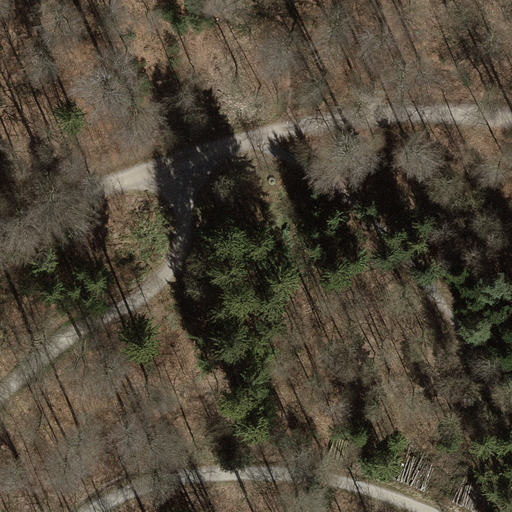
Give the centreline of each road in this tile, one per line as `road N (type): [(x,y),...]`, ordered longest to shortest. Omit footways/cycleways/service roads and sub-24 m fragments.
road 1 (track): [(434,511),(282,471),(198,473),(134,489),(93,511)]
road 2 (track): [(172,162),(323,119),(511,115)]
road 3 (track): [(0,398),(64,336),(156,284),(177,259),(185,224),(172,162)]
road 4 (track): [(0,233),(172,162)]
